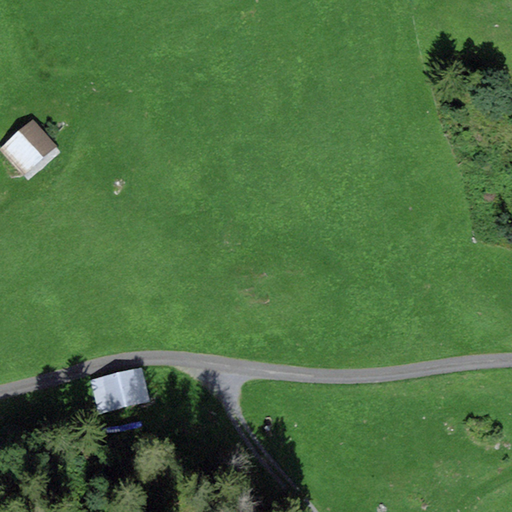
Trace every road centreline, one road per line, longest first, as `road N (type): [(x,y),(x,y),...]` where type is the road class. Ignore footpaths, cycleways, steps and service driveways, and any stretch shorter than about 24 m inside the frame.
road 1 (unclassified): [(0,393),(121,360),(338,377),(511,360)]
road 2 (track): [(224,366),(242,419),(311,511)]
